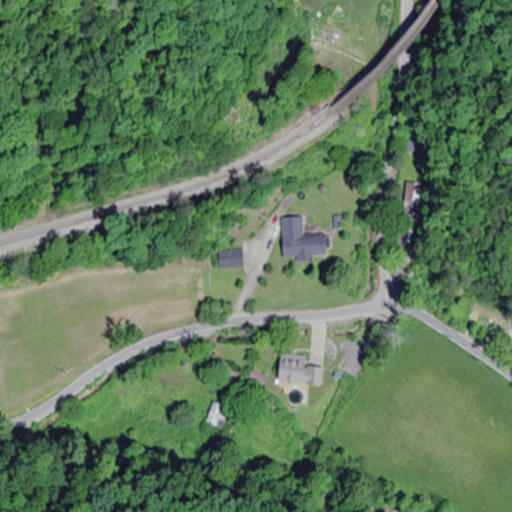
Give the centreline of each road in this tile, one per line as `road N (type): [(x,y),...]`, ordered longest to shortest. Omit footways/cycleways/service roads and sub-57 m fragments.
road 1 (secondary): [(511,375),(415,310),(386,303),(164,337),(128,350),(33,416),(0,429)]
road 2 (residential): [(386,303),(412,0)]
